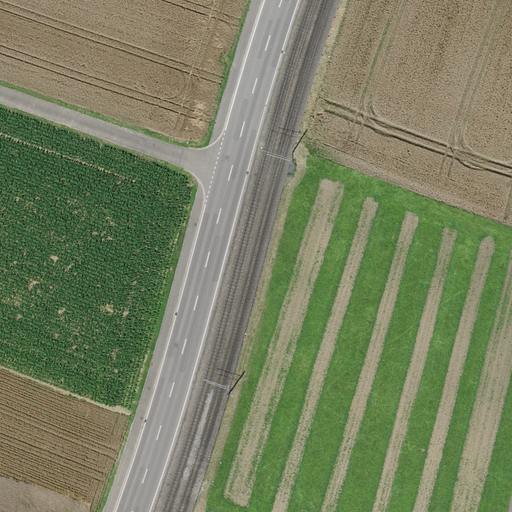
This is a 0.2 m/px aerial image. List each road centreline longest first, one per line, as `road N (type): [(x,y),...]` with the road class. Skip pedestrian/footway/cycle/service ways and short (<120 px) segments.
road 1 (secondary): [(136,511),(285,0)]
road 2 (track): [(232,173),(0,94)]
